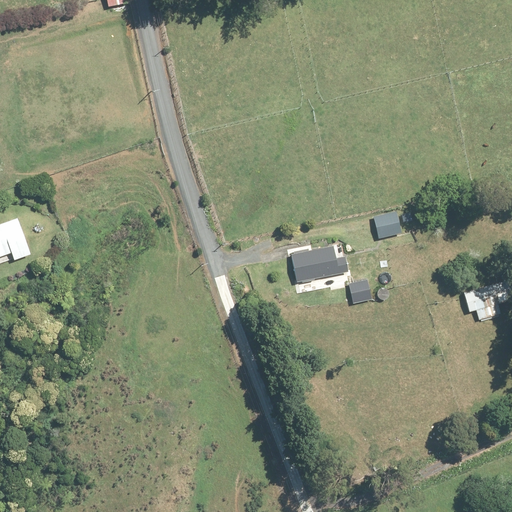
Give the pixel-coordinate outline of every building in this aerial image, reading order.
[(127,6),(126,0),(107,0),(109,9),(127,6)] [(425,201),(373,214),(380,241),(432,227),(425,201)] [(0,258),(12,254),(14,261),(32,255),(19,219),(0,226),(0,258)] [(348,256),(340,257),(338,247),(291,255),(296,282),(342,272),(350,270),(348,256)] [(410,263),(372,269),(376,301),(415,295),(410,263)] [(511,293),(506,275),(459,291),(465,314),(476,310),(481,322),(503,315),(499,306),(511,301),(511,293)] [(373,299),(369,281),(349,285),(353,304),(373,299)] [(446,300),(427,306),(438,340),(457,334),(446,300)]
